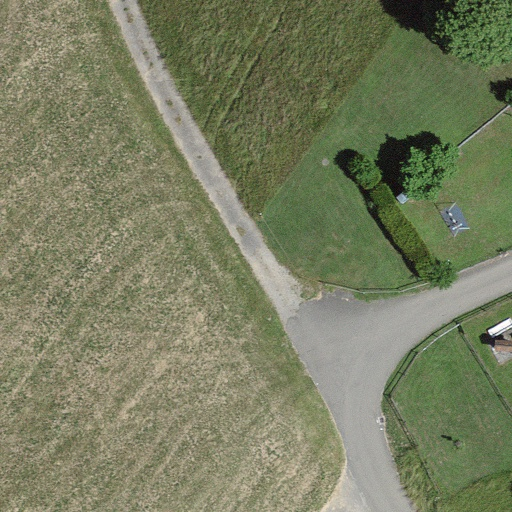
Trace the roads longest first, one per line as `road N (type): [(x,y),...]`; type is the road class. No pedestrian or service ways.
road 1 (track): [(128,0),(155,73),(360,432)]
road 2 (residential): [(511,267),(431,291),(360,432),(409,511)]
